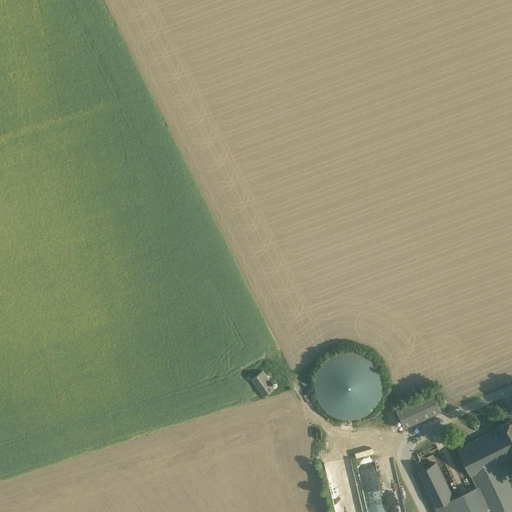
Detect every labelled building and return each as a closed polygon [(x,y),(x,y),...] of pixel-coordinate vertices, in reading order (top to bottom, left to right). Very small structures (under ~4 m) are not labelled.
[(379,385),(369,357),(344,349),(319,358),(311,382),(321,411),(346,419),(371,410),(379,385)] [(262,369),(251,377),(263,395),(274,387),(262,369)] [(432,392),(396,409),(404,427),(441,410),(432,392)] [(511,418),(497,425),(498,427),(511,454),(511,455),(511,418)] [(498,427),(457,447),(469,474),(500,460),(511,454),(498,427)] [(405,511),(392,458),(375,462),(386,511),(405,511)] [(511,485),(500,460),(469,474),(475,485),(476,484),(489,511),(505,511),(511,509),(511,485)] [(452,496),(435,461),(417,469),(434,505),(449,498),(449,497),(452,496)] [(386,511),(375,462),(357,467),(367,511),(386,511)] [(452,496),(449,497),(449,498),(455,511),(489,511),(476,484),(475,485),(452,496)] [(455,511),(449,498),(434,505),(437,511),(455,511)]
